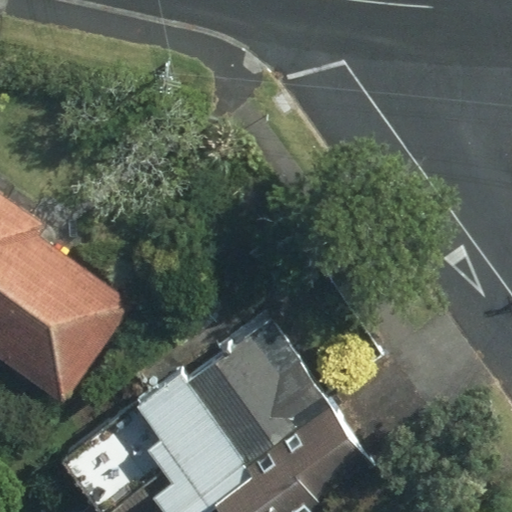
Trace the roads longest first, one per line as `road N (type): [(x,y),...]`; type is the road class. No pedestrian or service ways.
road 1 (residential): [(319,17),(351,60),(358,84),(511,296)]
road 2 (residential): [(319,17),(511,16)]
